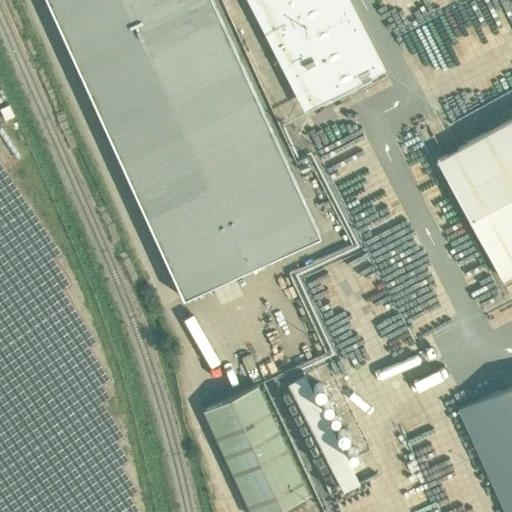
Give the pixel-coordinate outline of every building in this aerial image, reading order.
[(320,234),(212,0),(46,0),(182,297),(320,234)] [(256,0),(311,105),(375,72),(338,0),(256,0)] [(502,278),(511,272),(511,117),(436,159),(502,278)] [(152,272),(177,319),(186,314),(161,267),(152,272)] [(288,383),(343,492),(359,484),(304,375),(288,383)] [(511,511),(511,382),(458,407),(505,511),(511,511)] [(270,511),(308,495),(257,383),(202,408),(250,511),(270,511)]
